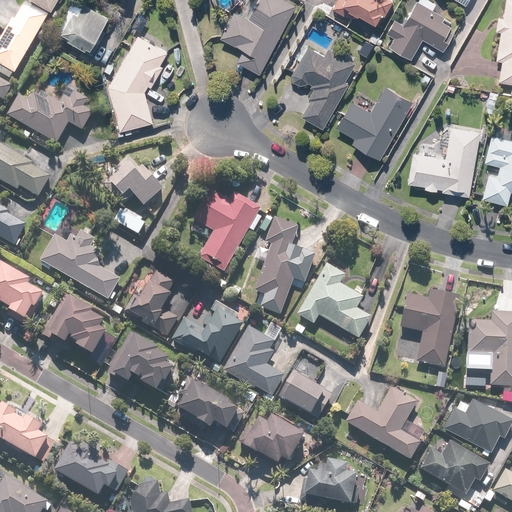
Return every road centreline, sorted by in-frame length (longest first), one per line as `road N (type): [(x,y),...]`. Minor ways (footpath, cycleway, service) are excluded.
road 1 (residential): [(511,254),(405,228),(213,125)]
road 2 (residential): [(0,350),(216,476),(240,493),(247,511)]
road 3 (unknown): [(368,208),(480,18)]
road 4 (unknown): [(235,137),(313,0)]
road 5 (unknown): [(213,125),(182,0)]
